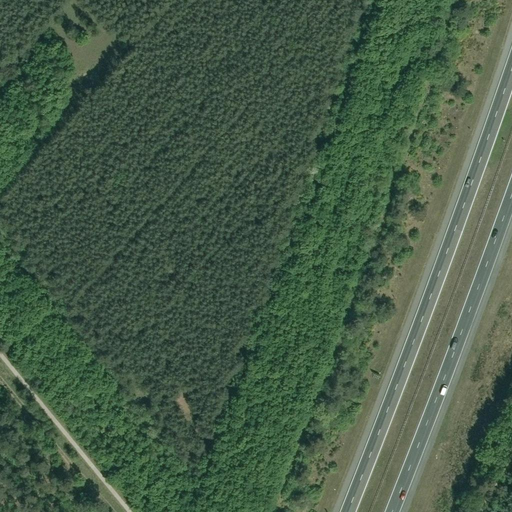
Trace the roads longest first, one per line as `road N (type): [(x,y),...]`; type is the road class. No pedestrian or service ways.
road 1 (motorway): [(511,66),(347,511)]
road 2 (motorway): [(391,511),(511,193)]
road 3 (track): [(111,511),(0,379)]
